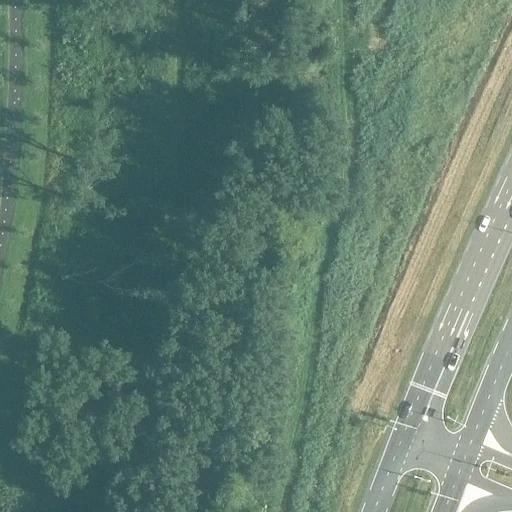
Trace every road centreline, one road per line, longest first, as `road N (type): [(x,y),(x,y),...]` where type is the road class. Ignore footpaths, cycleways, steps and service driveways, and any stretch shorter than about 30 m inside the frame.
road 1 (unknown): [(173,0),(174,114),(159,260),(98,511)]
road 2 (trunk): [(511,178),(401,436)]
